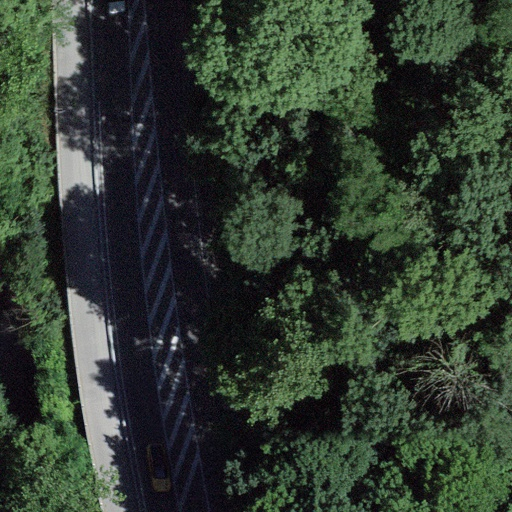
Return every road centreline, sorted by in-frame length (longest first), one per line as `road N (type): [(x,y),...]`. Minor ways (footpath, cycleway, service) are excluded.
road 1 (secondary): [(188,511),(145,283),(130,0)]
road 2 (residential): [(0,278),(31,442),(25,511)]
